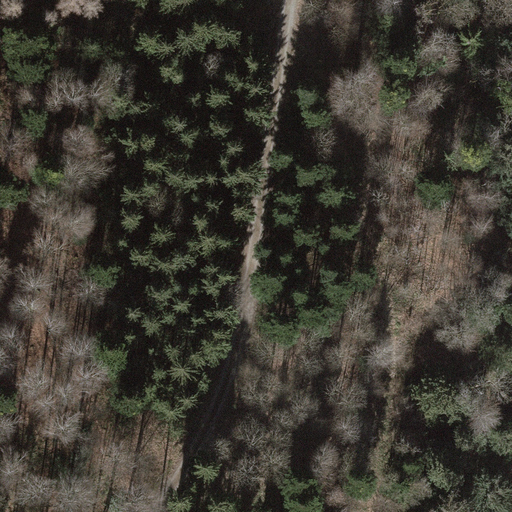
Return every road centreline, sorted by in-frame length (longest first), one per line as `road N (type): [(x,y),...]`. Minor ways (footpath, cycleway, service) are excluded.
road 1 (track): [(158,511),(208,427),(237,345),(290,0)]
road 2 (track): [(363,511),(390,365),(390,298),(293,0)]
